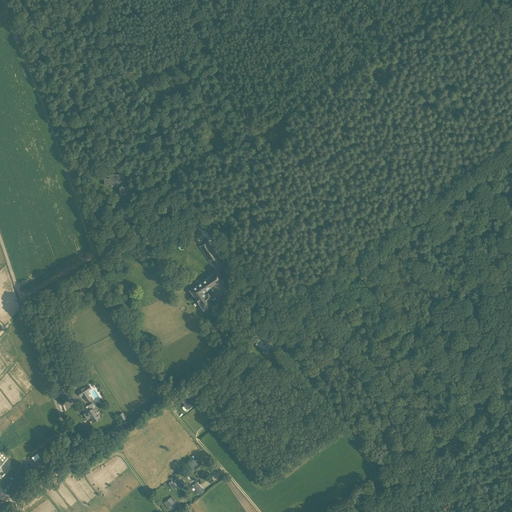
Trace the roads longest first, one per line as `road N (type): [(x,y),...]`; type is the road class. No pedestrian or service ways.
road 1 (unclassified): [(22,511),(23,499),(74,462),(22,302)]
road 2 (track): [(160,400),(259,511)]
road 3 (unknown): [(68,467),(79,476),(122,454),(157,503)]
